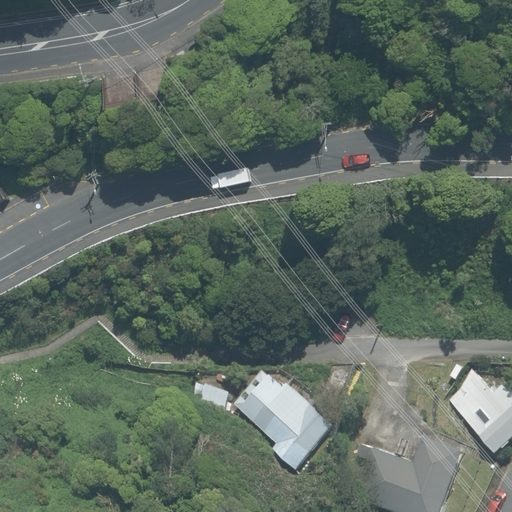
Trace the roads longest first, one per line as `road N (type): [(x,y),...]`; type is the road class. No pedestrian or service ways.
road 1 (secondary): [(0,258),(74,216),(167,183),(401,143),(511,142)]
road 2 (residential): [(174,356),(511,351)]
road 3 (secondary): [(189,0),(113,33),(0,50)]
